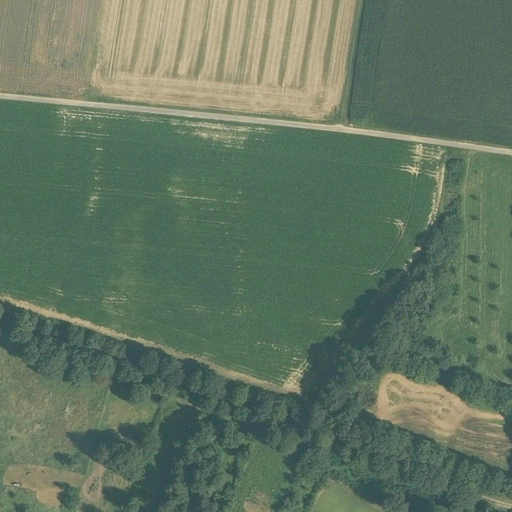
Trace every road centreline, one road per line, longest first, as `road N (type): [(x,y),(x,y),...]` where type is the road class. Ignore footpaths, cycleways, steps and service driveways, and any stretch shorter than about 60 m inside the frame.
road 1 (track): [(0,339),(113,383),(511,508)]
road 2 (track): [(0,96),(511,152)]
